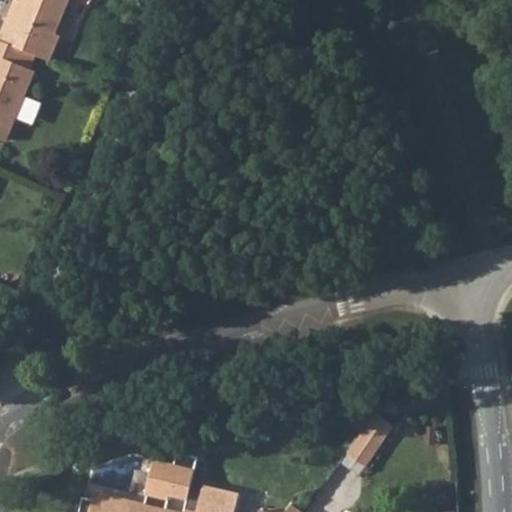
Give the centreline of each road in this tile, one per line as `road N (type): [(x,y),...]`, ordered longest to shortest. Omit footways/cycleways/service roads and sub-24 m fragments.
road 1 (unclassified): [(0,425),(104,369),(463,271)]
road 2 (track): [(160,0),(0,395)]
road 3 (residential): [(463,271),(499,511)]
